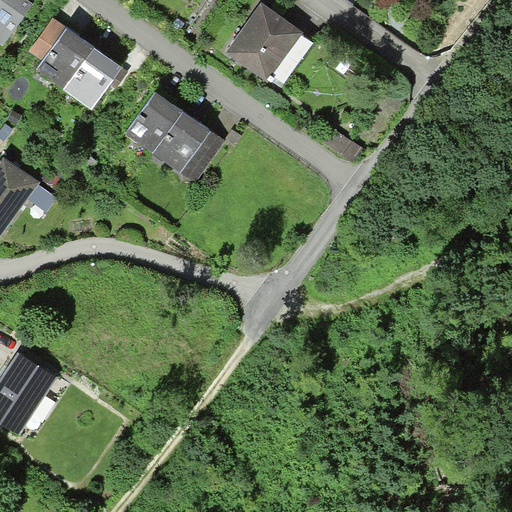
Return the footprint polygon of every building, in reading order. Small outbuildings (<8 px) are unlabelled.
[(0,0),(0,43),(2,45),(30,3),(25,0),(0,0)] [(279,87),(311,43),(260,6),(228,51),(279,87)] [(46,77),(62,88),(91,47),(64,28),(37,65),(49,73),(46,77)] [(117,69),(119,67),(91,47),(62,88),(63,89),(65,86),(75,93),(73,96),(89,108),(110,79),(115,83),(122,73),(117,69)] [(135,140),(151,152),(180,111),(153,91),(126,129),(138,137),(135,140)] [(207,157),(220,139),(180,111),(151,152),(152,152),(154,149),(164,156),(162,160),(178,171),(195,148),(207,157)] [(0,228),(33,183),(2,161),(0,164),(0,228)] [(0,412),(19,425),(54,372),(18,349),(0,377),(0,412)]
